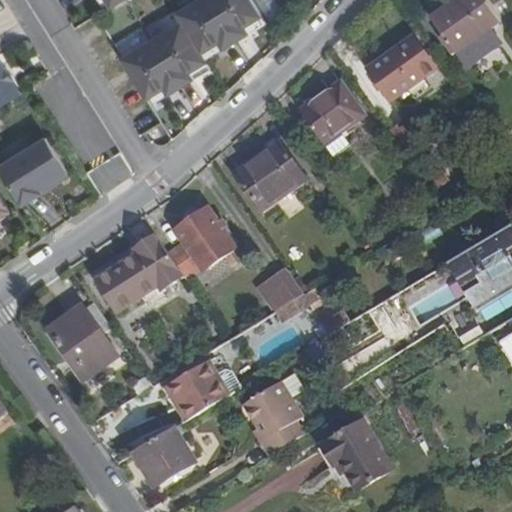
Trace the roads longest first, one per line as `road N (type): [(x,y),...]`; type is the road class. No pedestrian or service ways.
road 1 (residential): [(158,181),(350,0)]
road 2 (residential): [(0,323),(132,511)]
road 3 (residential): [(158,181),(47,0)]
road 4 (residential): [(0,297),(158,181)]
